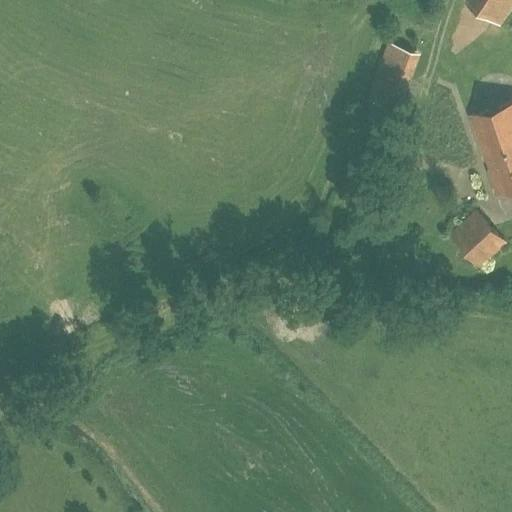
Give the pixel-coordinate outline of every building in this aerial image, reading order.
[(467,0),(498,21),(511,0),(467,0)] [(384,72),(402,78),(414,42),(396,36),(384,72)] [(415,42),(409,69),(419,71),(425,45),(415,42)] [(393,108),(399,93),(375,84),(369,99),(393,108)] [(511,99),(470,114),(497,192),(511,187),(511,99)] [(484,262),(508,239),(477,208),(454,232),(484,262)]
